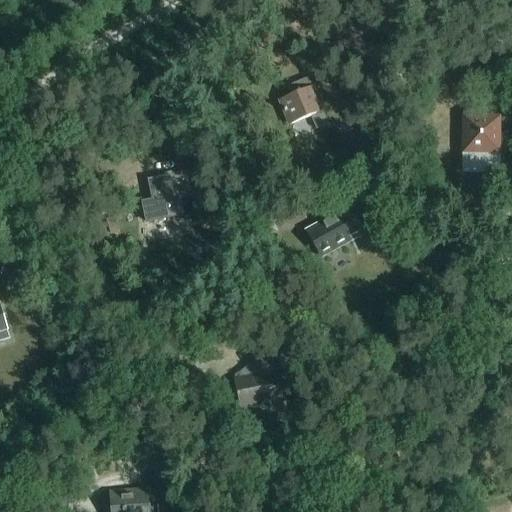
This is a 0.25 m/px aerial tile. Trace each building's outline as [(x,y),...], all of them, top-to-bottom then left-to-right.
[(317,131),(329,126),(309,79),(297,84),(302,93),(279,103),(289,127),(311,118),(317,131)] [(466,152),(497,153),(497,121),(466,121),(466,152)] [(190,198),(185,176),(149,183),(153,203),(142,205),(146,224),(182,217),(178,200),(190,198)] [(318,258),(360,236),(345,209),(304,232),(318,258)] [(277,239),(277,218),(251,219),(251,239),(277,239)] [(413,229),(406,253),(440,264),(447,240),(413,229)] [(1,276),(30,284),(33,270),(5,262),(1,276)] [(0,342),(10,339),(8,333),(9,333),(0,306),(0,342)] [(273,373),(284,371),(281,350),(269,352),(272,372),(273,373)] [(273,373),(272,372),(233,379),(239,411),(278,404),(273,373)] [(112,511),(149,511),(148,492),(111,495),(112,511)] [(71,511),(71,496),(53,497),(53,511),(71,511)]
